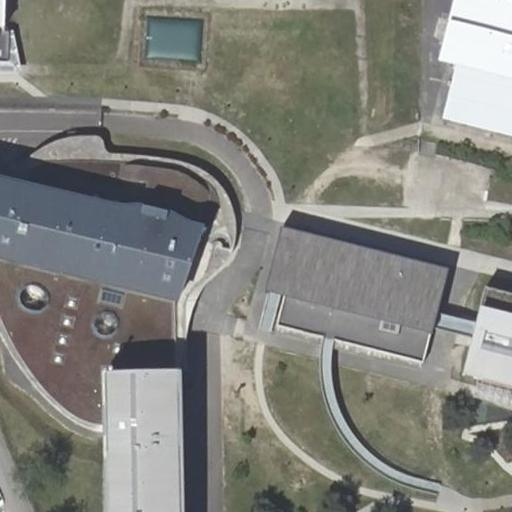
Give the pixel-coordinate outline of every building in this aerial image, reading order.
[(0,0),(0,31),(9,31),(9,0),(0,0)] [(91,0),(26,0),(25,52),(90,54),(91,0)] [(511,0),(455,0),(440,63),(456,67),(444,121),(511,137),(511,0)] [(150,18),(147,55),(195,59),(198,22),(150,18)] [(264,124),(270,97),(258,94),(252,121),(264,124)] [(32,164),(1,184),(190,230),(172,303),(0,260),(0,331),(9,348),(26,373),(47,400),(66,418),(86,430),(121,445),(120,390),(195,388),(194,375),(196,317),(211,286),(228,270),(239,258),(243,241),(241,223),(234,202),(223,187),(208,175),(179,165),(157,163),(114,160),(106,140),(77,142),(56,148),(32,164)] [(1,184),(0,184),(0,260),(172,303),(190,230),(1,184)] [(443,273),(282,229),(257,319),(419,363),(443,273)] [(511,511),(511,292),(487,286),(465,372),(511,383),(511,511)] [(197,511),(195,388),(120,390),(121,445),(123,511),(197,511)] [(474,499),(474,508),(500,508),(500,499),(474,499)]
